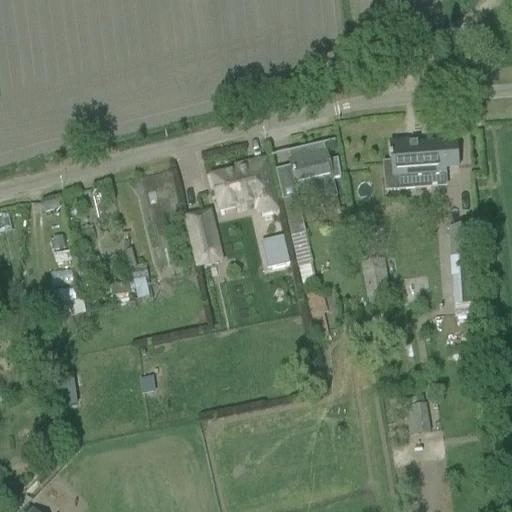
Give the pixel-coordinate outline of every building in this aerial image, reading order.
[(388,166),(383,167),(385,194),(429,190),(429,180),(445,179),(445,171),(457,170),(457,164),(455,144),(408,148),(408,144),(390,145),(390,158),(388,158),(388,162),(388,166)] [(337,162),(327,164),(323,146),(287,155),(288,163),(295,191),(316,186),(324,221),(327,231),(342,228),(339,218),(331,183),(341,180),(337,162)] [(211,180),(219,214),(256,205),(258,216),(276,212),(264,163),(249,166),(250,171),(211,180)] [(282,202),(290,238),(305,235),(296,199),(282,202)] [(186,220),(197,269),(220,263),(209,215),(186,220)] [(373,228),(361,230),(363,242),(375,241),(373,228)] [(449,231),(452,259),(472,258),(469,230),(449,231)] [(62,240),(53,241),(54,254),(63,253),(62,240)] [(284,244),(266,249),(271,271),(289,267),(284,244)] [(308,256),(295,259),(298,271),(311,268),(308,256)] [(472,258),(452,259),(455,308),(475,307),(472,258)] [(381,266),(362,269),(367,304),(387,301),(381,266)] [(134,271),(129,273),(131,284),(145,281),(146,281),(143,269),(134,271)] [(15,325),(26,327),(30,295),(19,294),(15,325)] [(305,298),(315,342),(327,339),(322,316),(326,315),(321,295),(305,298)] [(404,411),(408,439),(430,435),(426,408),(404,411)] [(402,463),(393,464),(395,479),(403,478),(402,463)]
